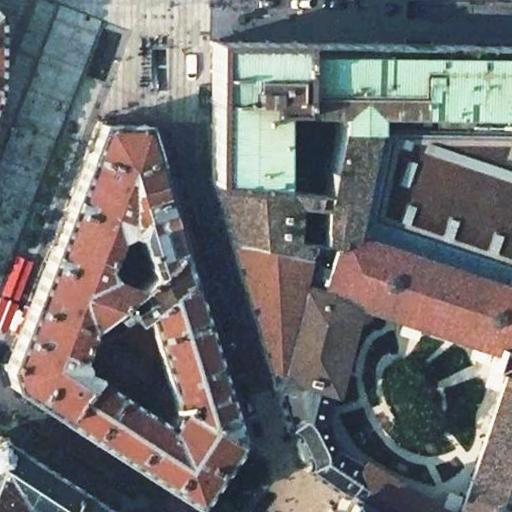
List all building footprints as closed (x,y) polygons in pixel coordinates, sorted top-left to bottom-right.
[(210,41),(208,181),(271,188),(271,111),(336,111),(336,129),(372,130),(372,112),(411,112),(411,115),(433,115),(433,112),(511,113),(511,45),(382,44),(318,43),(295,43),(295,42),(210,41)] [(142,314),(186,277),(181,262),(140,122),(119,122),(97,122),(77,176),(49,250),(33,290),(27,306),(84,328),(101,343),(134,321),(142,314)] [(511,511),(511,131),(372,130),(336,129),(323,194),(271,188),(208,181),(285,429),(285,430),(286,431),(289,431),(290,431),(292,432),(293,434),(292,435),(294,439),(293,440),(291,441),(293,444),(295,444),(298,450),(300,454),(298,455),(300,459),(302,458),(303,458),(304,460),(305,462),(307,461),(307,464),(306,465),(304,469),(307,472),(308,472),(342,497),(366,511),(511,511)] [(236,443),(237,441),(236,438),(235,436),(220,386),(186,277),(142,314),(134,321),(101,343),(108,347),(96,362),(87,374),(86,375),(65,404),(58,417),(193,505),(194,502),(215,473),(236,443)] [(65,404),(86,375),(87,374),(77,369),(77,364),(76,363),(76,361),(73,357),(77,346),(96,362),(108,347),(101,343),(84,328),(27,306),(14,341),(4,368),(10,386),(58,417),(65,404)] [(0,511),(61,511),(72,485),(0,438),(0,511)] [(113,511),(72,485),(61,511),(113,511)] [(366,511),(342,497),(338,504),(339,504),(335,510),(334,509),(333,510),(331,508),(328,511),(366,511)]
